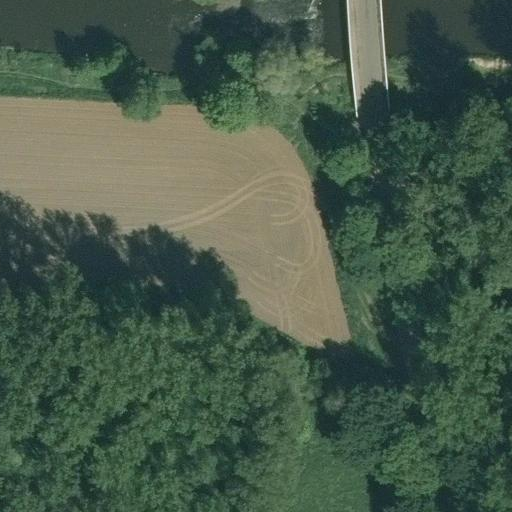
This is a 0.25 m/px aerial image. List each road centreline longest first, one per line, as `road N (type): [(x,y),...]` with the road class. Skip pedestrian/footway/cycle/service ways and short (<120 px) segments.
road 1 (unclassified): [(364,0),(395,336),(448,511)]
road 2 (track): [(375,163),(405,176),(462,109),(505,78)]
